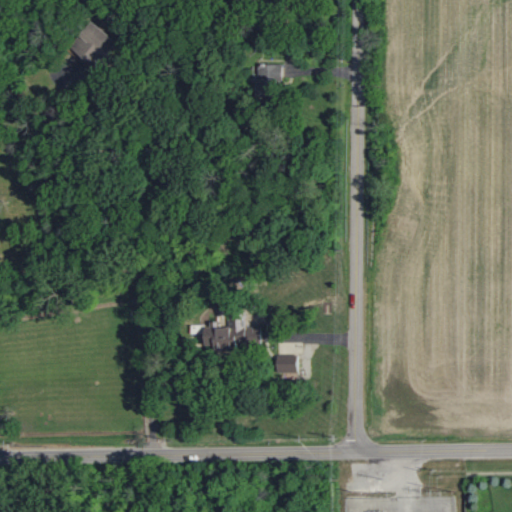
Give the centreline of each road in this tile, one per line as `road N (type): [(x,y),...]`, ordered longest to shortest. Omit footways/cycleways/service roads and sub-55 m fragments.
road 1 (tertiary): [(511,450),(0,457)]
road 2 (residential): [(356,452),(358,0)]
